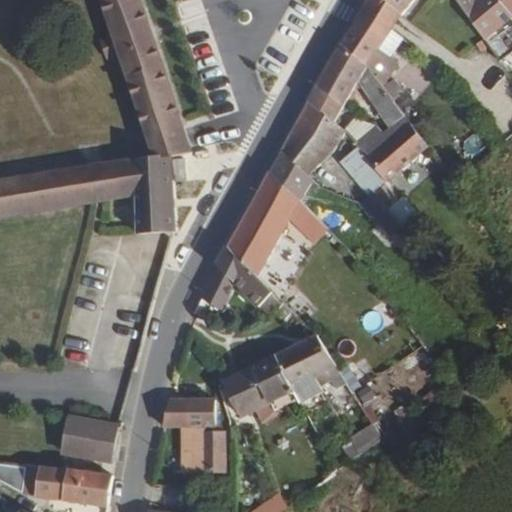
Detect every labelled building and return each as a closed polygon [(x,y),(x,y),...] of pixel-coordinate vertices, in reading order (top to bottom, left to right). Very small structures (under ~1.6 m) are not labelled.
[(139,0),(100,0),(114,39),(99,44),(105,61),(119,57),(147,137),(181,119),(139,0)] [(385,0),(366,0),(363,6),(392,30),(403,15),(385,0)] [(385,0),(403,15),(413,0),(385,0)] [(511,0),(456,0),(481,36),(488,47),(501,38),(497,30),(510,21),(506,17),(511,12),(511,0)] [(363,6),(340,43),(379,84),(394,64),(389,60),(405,40),(392,30),(363,6)] [(340,43),(308,102),(333,118),(343,102),(354,85),(363,86),(390,123),(404,115),(392,98),(379,84),(340,43)] [(308,102),(281,151),(312,182),(316,186),(353,140),(333,118),(308,102)] [(147,137),(156,161),(168,159),(192,150),(183,124),(181,119),(147,137)] [(366,138),(358,145),(362,149),(352,158),(376,189),(388,176),(423,144),(407,121),(375,149),(366,138)] [(281,151),(270,172),(299,202),(312,182),(281,151)] [(136,163),(139,198),(143,232),(175,228),(168,159),(156,161),(136,163)] [(185,182),(183,161),(171,161),(173,183),(185,182)] [(0,216),(139,198),(136,163),(0,181),(0,216)] [(270,172),(259,193),(289,220),(299,202),(270,172)] [(373,190),(358,201),(389,242),(404,230),(373,190)] [(259,193),(230,247),(258,273),(260,272),(274,286),(281,279),(269,267),(265,273),(261,269),(272,250),(276,253),(281,244),(277,241),(289,220),(259,193)] [(388,204),(402,223),(416,213),(402,194),(388,204)] [(215,317),(235,280),(261,303),(271,313),(276,308),(286,318),(294,310),(258,273),(230,247),(220,266),(195,312),(215,317)] [(343,393),(351,388),(316,333),(296,343),(224,378),(232,394),(243,417),(253,413),(251,409),(272,399),(271,398),(296,385),(304,402),(324,392),(314,375),(329,369),(343,393)] [(201,467),(224,467),(224,428),(214,428),(213,390),(172,391),(167,420),(184,421),(184,468),(201,467)] [(332,406),(335,410),(341,407),(338,402),(332,406)] [(110,456),(115,420),(67,412),(60,448),(110,456)] [(358,451),(380,432),(372,423),(350,438),(358,451)] [(27,489),(108,501),(112,473),(57,465),(14,460),(14,468),(28,470),(27,489)] [(277,494),(246,511),(287,511),(277,494)]
